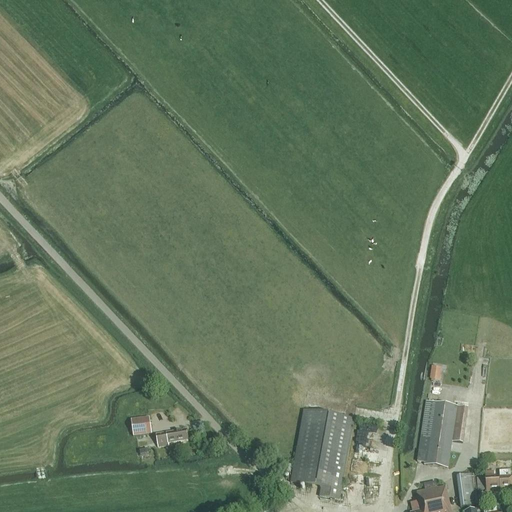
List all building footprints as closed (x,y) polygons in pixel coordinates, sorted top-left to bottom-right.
[(452,329),(460,331),(464,320),(455,318),(452,329)] [(431,371),(430,380),(439,381),(441,372),(431,371)] [(453,434),(457,407),(426,402),(417,462),(424,463),(424,465),(448,469),(452,442),(453,434)] [(462,444),(468,408),(457,407),(453,434),(452,442),(462,444)] [(340,501),(354,420),(303,411),(290,483),(321,489),(319,497),(340,501)] [(136,439),(152,437),(149,418),(148,413),(138,415),(139,420),(134,421),(136,439)] [(170,444),(188,441),(186,430),(155,436),(157,448),(170,446),(170,444)] [(499,489),(511,488),(511,476),(511,477),(510,471),(499,471),(499,477),(494,478),(493,473),(485,473),(485,478),(477,479),(478,491),(486,491),(500,490),(499,489)] [(460,508),(475,506),(475,505),(478,505),(475,478),(472,478),(471,475),(456,477),(460,508)] [(450,511),(446,487),(416,493),(418,502),(411,504),(412,511),(450,511)]
